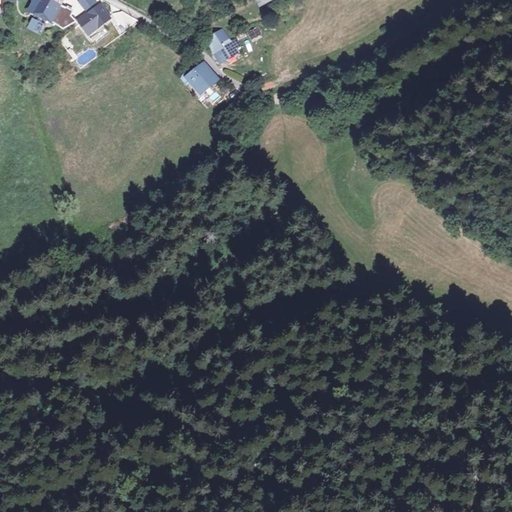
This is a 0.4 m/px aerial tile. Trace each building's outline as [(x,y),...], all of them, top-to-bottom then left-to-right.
[(39,0),(34,0),(29,10),(34,12),(39,0)] [(62,0),(39,0),(34,12),(51,21),(53,18),(58,23),(63,27),(78,19),(71,15),(74,10),(61,3),(62,0)] [(92,11),(80,17),(88,32),(112,19),(104,4),(102,0),(95,0),(99,7),(92,11)] [(89,4),(92,11),(99,7),(95,0),(89,4)] [(25,28),(40,35),(44,24),(29,18),(25,28)] [(260,27),(252,32),(256,39),(264,35),(260,27)] [(233,40),(225,30),(207,40),(216,50),(223,61),(241,51),(239,48),(243,45),(238,38),(233,40)] [(204,60),(187,73),(202,92),(212,83),(211,82),(219,74),(210,64),(204,60)]
